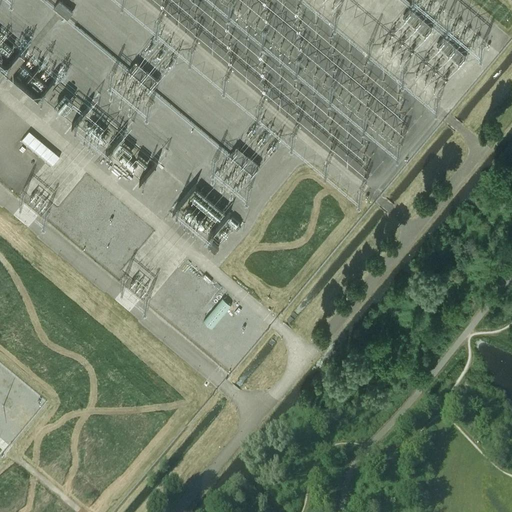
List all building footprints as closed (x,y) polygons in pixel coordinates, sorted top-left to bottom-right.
[(66,20),(72,13),(59,2),(53,9),(66,20)] [(426,33),(433,25),(411,6),(404,14),(426,33)] [(460,61),(467,53),(445,35),(438,43),(460,61)] [(10,71),(26,53),(22,49),(6,68),(10,71)] [(152,88),(159,80),(136,60),(129,68),(152,88)] [(52,165),(60,156),(29,130),(22,139),(52,165)] [(253,173),(260,164),(237,145),(230,153),(253,173)] [(219,297),(187,336),(199,346),(232,307),(219,297)]
